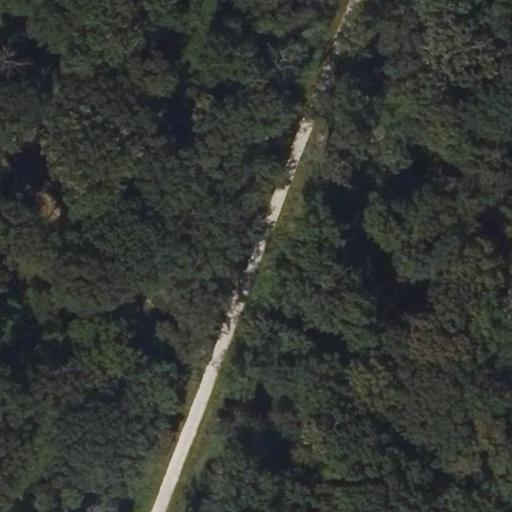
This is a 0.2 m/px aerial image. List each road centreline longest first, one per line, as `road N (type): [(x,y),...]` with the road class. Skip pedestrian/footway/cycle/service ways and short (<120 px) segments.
road 1 (track): [(374,0),(167,511)]
road 2 (track): [(253,303),(0,86)]
